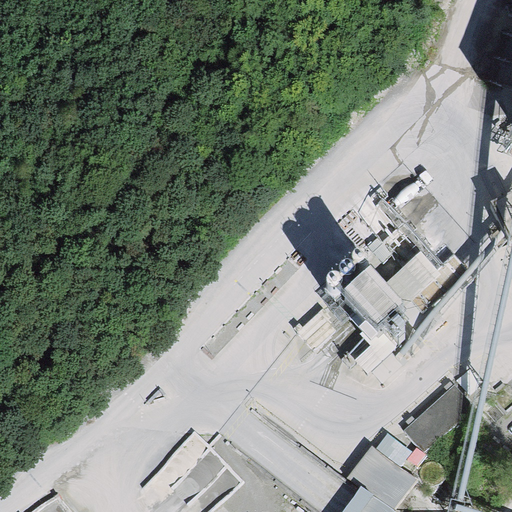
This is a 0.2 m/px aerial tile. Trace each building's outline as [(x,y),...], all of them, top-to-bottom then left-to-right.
[(511,198),(490,209),(504,237),(509,247),(511,245),(511,198)] [(399,317),(370,287),(349,307),(379,337),(399,317)] [(476,410),(455,387),(404,433),(425,456),(476,410)] [(373,450),(349,481),(362,491),(389,511),(398,511),(419,486),(373,450)] [(389,511),(362,491),(345,511),(389,511)]
